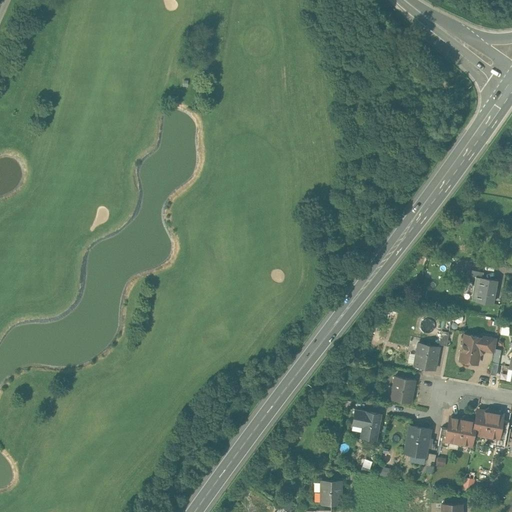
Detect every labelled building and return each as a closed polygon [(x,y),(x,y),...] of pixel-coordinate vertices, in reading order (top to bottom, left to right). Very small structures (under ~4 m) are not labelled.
[(483,278),(476,277),(474,286),(479,287),(477,300),(493,303),(497,281),(483,278)] [(449,332),(442,331),(439,344),(446,346),(449,332)] [(481,339),(464,336),(459,359),(462,359),(462,361),(463,364),(468,365),(470,362),(470,361),(478,362),(479,353),(481,353),(483,352),(483,350),(494,352),(497,339),(482,336),(481,339)] [(439,347),(418,343),(414,366),(435,369),(439,347)] [(498,363),(492,362),(490,374),(496,375),(498,363)] [(415,380),(395,376),(390,399),(411,402),(415,380)] [(381,414),(355,409),(352,425),(362,426),(360,436),(376,439),(381,414)] [(503,414),(477,409),(475,421),(473,433),(474,433),(499,438),(502,420),(503,414)] [(475,421),(450,416),(448,428),(445,440),(449,441),(471,445),(474,433),(473,433),(475,421)] [(509,421),(502,420),(499,438),(506,439),(509,421)] [(430,429),(410,425),(404,452),(425,456),(430,429)] [(449,441),(445,440),(448,428),(441,427),(438,445),(447,447),(449,441)] [(436,454),(429,453),(426,465),(433,466),(436,454)] [(342,481),(321,480),(320,503),(341,504),(342,481)] [(461,511),(462,503),(442,503),(441,511),(461,511)]
